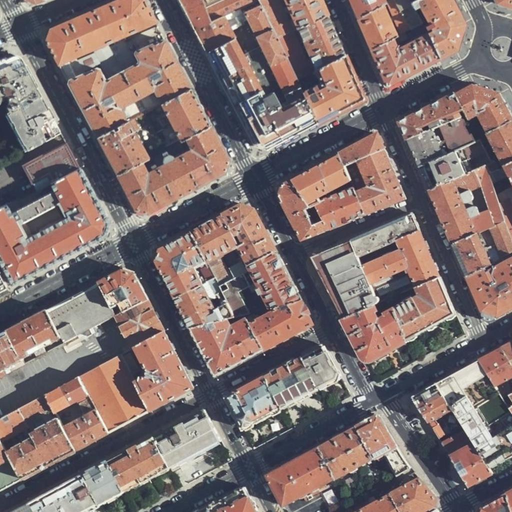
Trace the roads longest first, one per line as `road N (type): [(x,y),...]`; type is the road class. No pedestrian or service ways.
road 1 (residential): [(0,505),(213,393)]
road 2 (residential): [(22,30),(133,242)]
road 3 (residential): [(255,179),(161,0)]
road 4 (residential): [(133,242),(213,393)]
road 5 (residential): [(424,201),(482,343)]
road 6 (residential): [(133,242),(0,313)]
road 7 (residential): [(384,109),(255,179)]
road 8 (residential): [(378,399),(249,469)]
road 9 (residential): [(424,201),(295,256)]
road 10 (residential): [(255,179),(133,242)]
road 11 (residential): [(213,393),(332,329)]
road 12 (residential): [(459,507),(378,399)]
